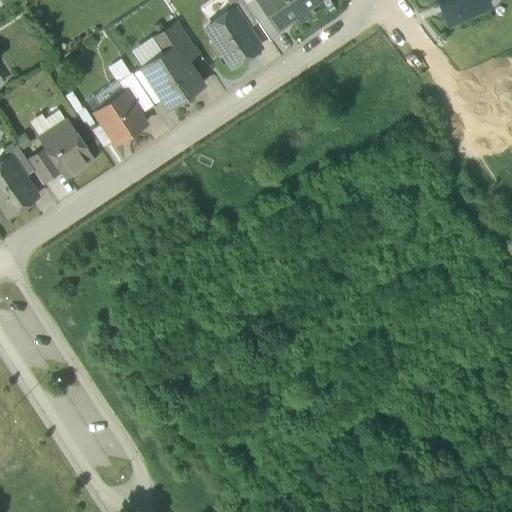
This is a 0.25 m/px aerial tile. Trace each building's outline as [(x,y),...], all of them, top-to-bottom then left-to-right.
[(253,18),(241,0),(226,0),(226,1),(232,10),(233,9),(247,29),(257,23),(253,18)] [(241,0),(253,18),(265,10),(257,0),(241,0)] [(257,0),(265,10),(277,28),(278,28),(298,14),(301,19),(312,12),(308,7),(316,2),(314,0),(257,0)] [(437,0),(448,23),(487,6),(489,0),(437,0)] [(232,10),(205,28),(214,42),(211,44),(219,56),(222,54),(230,67),(259,47),(247,29),(233,9),(232,10)] [(265,10),(253,18),(257,23),(268,40),(281,32),(278,28),(277,28),(265,10)] [(177,23),(158,36),(167,50),(174,46),(184,62),(197,53),(177,23)] [(167,50),(142,67),(168,107),(200,86),(184,62),(174,46),(167,50)] [(131,73),(117,83),(124,93),(139,115),(153,106),(131,73)] [(87,103),(94,113),(124,93),(117,83),(87,103)] [(124,93),(94,113),(114,144),(144,124),(139,115),(124,93)] [(83,108),(75,113),(86,129),(94,124),(83,108)] [(65,122),(40,139),(61,170),(65,176),(90,160),(65,122)] [(27,162),(13,142),(2,149),(8,159),(10,158),(23,178),(32,172),(33,171),(27,162)] [(61,170),(47,149),(27,162),(33,171),(32,172),(40,184),(61,170)] [(23,178),(10,158),(8,159),(0,164),(0,205),(7,215),(35,196),(23,178)]
